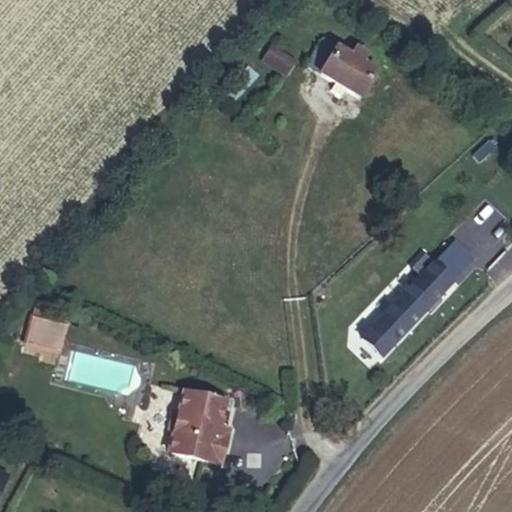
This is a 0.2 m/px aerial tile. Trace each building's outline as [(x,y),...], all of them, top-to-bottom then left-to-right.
[(316,76),(333,48),(321,41),(304,69),(316,76)] [(293,61),(271,47),(262,61),(285,75),(293,61)] [(377,74),(363,66),(369,56),(356,48),(350,58),(333,48),(316,76),(333,87),(329,93),(338,98),(342,92),(360,103),(377,74)] [(222,95),(231,104),(257,77),(248,68),(222,95)] [(380,359),(473,261),(453,241),(360,340),(380,359)] [(58,353),(65,326),(31,318),(24,345),(58,353)] [(217,434),(219,428),(225,405),(182,394),(178,411),(173,415),(169,430),(172,436),(167,454),(220,467),(227,437),(217,434)] [(227,437),(228,431),(219,428),(217,434),(227,437)]
